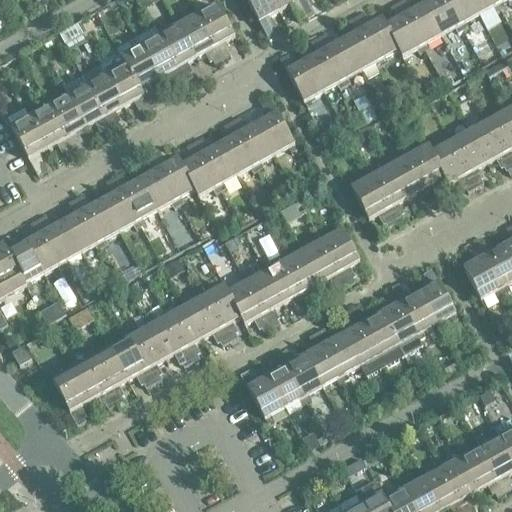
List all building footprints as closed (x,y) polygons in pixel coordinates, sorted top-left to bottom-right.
[(280,16),(270,0),(244,0),(267,41),(268,40),(276,35),(269,22),(280,16)] [(306,19),(295,0),(270,0),(280,16),(291,10),(298,23),(306,19)] [(308,0),(295,0),(306,19),(314,15),(306,1),(308,0)] [(463,35),(444,0),(434,0),(436,4),(425,10),(442,41),(456,33),(458,37),(463,35)] [(480,20),(469,0),(444,0),(463,35),(469,32),(466,27),(480,20)] [(501,14),(493,0),(469,0),(480,20),(494,12),(496,16),(501,14)] [(511,1),(511,0),(493,0),(501,14),(507,11),(504,6),(511,1)] [(442,41),(425,10),(414,16),(406,2),(398,7),(425,56),(430,53),(428,48),(442,41)] [(425,56),(398,7),(390,11),(398,25),(387,31),(400,55),(399,55),(403,62),(417,54),(420,59),(425,56)] [(235,40),(218,10),(204,18),(201,13),(196,16),(223,65),(231,61),(223,47),(235,40)] [(223,65),(196,16),(191,19),(193,24),(180,31),(196,62),(208,56),(215,69),(223,65)] [(400,55),(387,31),(384,24),(372,30),(364,16),(356,21),(383,69),(389,67),(386,62),(399,55),(400,55)] [(383,69),(356,21),(348,25),(356,39),(345,45),(362,75),(376,68),(378,72),(383,69)] [(185,86),(161,42),(161,41),(155,31),(136,41),(142,52),(159,82),(170,76),(177,90),(185,86)] [(180,31),(161,41),(161,42),(185,86),(193,82),(185,68),(196,62),(180,31)] [(362,75),(345,45),(334,51),(326,37),(318,42),(346,90),(351,88),(348,83),(362,75)] [(159,82),(142,52),(136,41),(116,52),(120,59),(123,63),(122,63),(123,65),(124,65),(147,107),(148,106),(156,102),(148,88),(159,82)] [(346,90),(318,42),(310,46),(318,60),(307,66),(324,96),(338,89),(340,93),(346,90)] [(324,96),(307,66),(296,72),(288,58),(280,63),(304,107),(305,107),(307,112),(313,109),(310,104),(324,96)] [(147,107),(124,65),(123,65),(122,63),(123,63),(120,59),(101,69),(107,80),(108,80),(125,111),(137,104),(144,118),(152,113),(148,106),(147,107)] [(113,135),(86,86),(87,86),(83,79),(64,90),(70,101),(69,101),(86,132),(98,126),(105,139),(113,135)] [(108,80),(107,80),(94,88),(91,83),(87,86),(86,86),(113,135),(121,131),(113,117),(125,111),(108,80)] [(86,132),(69,101),(56,109),(53,104),(48,107),(75,156),(83,152),(75,138),(86,132)] [(295,149),(271,104),(262,109),(270,123),(258,129),(275,160),(289,152),(292,157),(297,154),(294,149),(295,149)] [(75,156),(48,107),(43,110),(45,115),(32,122),(49,153),(60,147),(67,160),(75,156)] [(511,122),(509,117),(495,124),(493,120),(487,122),(511,167),(511,122)] [(49,153),(32,122),(18,130),(16,125),(10,128),(13,133),(12,133),(37,178),(38,177),(45,173),(38,159),(49,153)] [(275,160),(258,129),(247,135),(240,122),(232,126),(259,175),(264,172),(262,167),(275,160)] [(511,172),(511,167),(487,122),(482,125),(484,130),(471,138),(487,168),(499,162),(506,176),(511,172)] [(259,175),(232,126),(224,130),(232,144),(221,150),(238,181),(251,173),(254,178),(259,175)] [(487,168),(471,138),(457,145),(454,141),(449,144),(476,192),(484,188),(476,174),(487,168)] [(238,181),(221,150),(210,156),(202,143),(194,147),(221,196),(226,193),(224,188),(238,181)] [(476,192),(449,144),(444,146),(446,151),(433,158),(432,159),(446,182),(445,183),(448,190),(460,183),(468,197),(476,192)] [(221,196),(194,147),(186,151),(194,165),(184,171),(183,171),(196,195),(195,195),(199,202),(213,194),(216,199),(221,196)] [(446,182),(432,159),(433,158),(429,151),(415,159),(413,155),(407,157),(434,206),(442,202),(435,188),(445,183),(446,182)] [(196,195),(183,171),(184,171),(180,164),(168,170),(160,157),(153,161),(179,210),(185,207),(182,202),(195,195),(196,195)] [(434,206),(407,157),(402,160),(404,165),(391,173),(408,203),(419,197),(426,210),(434,206)] [(179,210),(153,161),(145,165),(152,179),(141,185),(158,216),(172,208),(174,212),(179,210)] [(408,203),(391,173),(377,180),(375,175),(369,178),(396,227),(404,223),(397,209),(408,203)] [(158,216),(141,185),(130,191),(122,178),(114,182),(141,231),(146,228),(144,223),(158,216)] [(396,227),(369,178),(364,181),(366,186),(352,194),(369,225),(381,218),(389,232),(396,227)] [(141,231),(114,182),(107,186),(114,200),(103,206),(120,237),(133,229),(136,234),(141,231)] [(120,237),(103,206),(92,212),(84,199),(77,203),(103,252),(108,249),(106,244),(120,237)] [(103,252),(77,203),(69,207),(76,221),(65,227),(82,257),(95,250),(98,254),(103,252)] [(82,257),(65,227),(54,233),(46,220),(39,224),(66,272),(71,270),(68,265),(82,257)] [(66,272),(39,224),(31,228),(38,242),(27,248),(44,278),(58,271),(60,275),(66,272)] [(511,229),(506,233),(511,243),(511,247),(503,253),(511,268),(511,229)] [(360,266),(343,235),(329,243),(326,239),(321,242),(348,291),(356,286),(348,272),(360,266)] [(44,278),(27,248),(16,254),(9,240),(0,245),(4,251),(26,291),(27,293),(33,290),(30,286),(44,278)] [(348,291),(321,242),(316,245),(318,249),(304,257),(321,287),(332,281),(340,295),(348,291)] [(511,287),(511,268),(503,253),(492,259),(484,245),(476,249),(504,298),(509,295),(506,290),(511,287)] [(504,298),(476,249),(468,254),(476,267),(464,274),(481,305),(496,296),(499,301),(504,298)] [(0,305),(26,291),(4,251),(0,252),(0,305)] [(321,287),(304,257),(291,264),(288,260),(283,263),(310,312),(318,307),(310,293),(321,287)] [(310,312),(283,263),(278,265),(280,270),(267,278),(283,308),(294,302),(302,316),(310,312)] [(456,318),(432,273),(431,274),(423,279),(431,292),(419,299),(437,329),(450,321),(453,326),(458,323),(456,318)] [(283,308),(267,278),(253,285),(250,281),(245,284),(272,332),(280,328),(272,314),(283,308)] [(272,332),(245,284),(240,286),(242,291),(230,298),(229,299),(242,322),(241,323),(245,330),(257,323),(264,337),(272,332)] [(437,329),(419,299),(409,305),(399,288),(391,292),(420,344),(426,341),(423,337),(437,329)] [(242,322),(229,299),(230,298),(226,291),(211,299),(209,295),(203,297),(230,346),(238,342),(231,328),(241,323),(242,322)] [(420,344),(391,292),(384,296),(393,313),(383,319),(405,360),(424,350),(420,344)] [(230,346),(203,297),(198,300),(201,305),(187,313),(204,343),(215,337),(223,351),(230,346)] [(42,315),(50,327),(67,315),(59,304),(42,315)] [(405,360),(383,319),(371,325),(361,308),(354,313),(386,371),(405,360)] [(204,343),(187,313),(173,320),(170,316),(165,319),(192,367),(200,363),(192,349),(204,343)] [(386,371),(354,313),(346,317),(355,334),(345,340),(361,371),(367,381),(386,371)] [(192,367),(165,319),(160,322),(162,326),(149,334),(166,364),(177,358),(184,372),(192,367)] [(361,371),(345,340),(333,347),(325,333),(317,337),(344,386),(349,383),(347,379),(361,371)] [(166,364),(149,334),(135,341),(132,337),(127,340),(154,388),(162,384),(154,370),(166,364)] [(344,386),(317,337),(309,341),(317,355),(306,361),(323,392),(336,384),(339,389),(344,386)] [(154,388),(127,340),(122,342),(125,347),(111,355),(128,385),(139,379),(146,393),(154,388)] [(32,364),(25,351),(13,357),(20,371),(32,364)] [(323,392),(306,361),(295,367),(287,354),(279,358),(306,407),(312,404),(309,400),(323,392)] [(128,385),(111,355),(97,362),(95,358),(89,360),(116,409),(124,405),(117,391),(128,385)] [(306,407),(279,358),(272,362),(279,376),(268,382),(285,413),(299,405),(301,410),(306,407)] [(116,409),(89,360),(84,363),(87,368),(73,375),(90,406),(101,400),(109,414),(116,409)] [(90,406),(73,375),(60,383),(57,378),(52,381),(54,386),(53,386),(78,431),(79,430),(86,426),(79,412),(90,406)] [(285,413),(268,382),(257,388),(249,375),(242,379),(242,378),(240,379),(265,424),(266,423),(268,428),(274,425),(271,420),(285,413)] [(433,387),(428,378),(418,383),(422,392),(433,387)] [(511,422),(494,433),(500,444),(511,464),(511,422)] [(511,476),(511,464),(500,444),(486,451),(484,447),(478,449),(505,498),(511,494),(511,491),(506,480),(511,476)] [(505,498),(478,449),(473,452),(476,457),(462,464),(479,495),(490,489),(498,503),(505,498)] [(479,495),(462,464),(448,472),(446,467),(441,470),(463,511),(473,511),(468,501),(479,495)] [(463,511),(441,470),(435,473),(438,478),(424,485),(438,511),(448,511),(452,510),(453,511),(463,511)] [(438,511),(424,485),(410,493),(408,488),(402,491),(413,511),(438,511)] [(413,511),(402,491),(397,494),(400,499),(387,506),(386,506),(389,511),(413,511)] [(364,511),(361,505),(358,499),(338,510),(339,511),(364,511)] [(389,511),(386,506),(387,506),(383,499),(369,507),(366,503),(361,505),(364,511),(389,511)]
